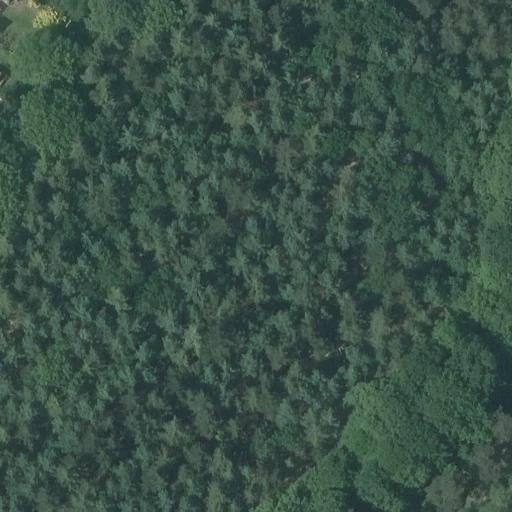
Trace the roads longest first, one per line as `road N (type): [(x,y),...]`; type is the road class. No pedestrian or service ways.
road 1 (track): [(511,115),(488,219),(454,309),(286,511)]
road 2 (track): [(0,183),(116,0)]
